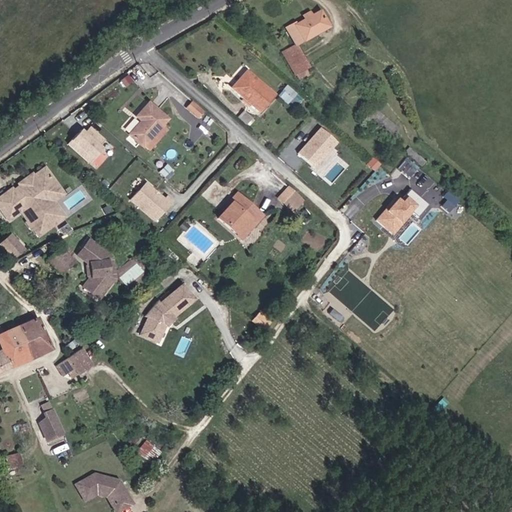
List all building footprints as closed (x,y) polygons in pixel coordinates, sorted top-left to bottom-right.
[(289,75),(304,67),(293,46),(325,29),(317,13),(295,25),(294,23),(284,29),(292,44),(277,52),(289,75)] [(304,67),(289,75),(292,80),(306,73),(304,67)] [(229,89),(254,111),(269,95),(243,73),(229,89)] [(285,85),(278,96),(288,103),(296,93),(285,85)] [(131,132),(144,145),(163,124),(169,118),(150,100),(137,113),(144,119),(131,132)] [(203,114),(191,103),(184,110),(196,121),(203,114)] [(396,130),(373,110),(363,121),(386,141),(396,130)] [(149,150),(168,129),(163,124),(144,145),(149,150)] [(83,127),(68,144),(90,163),(109,142),(91,126),(87,130),(83,127)] [(339,143),(321,127),(299,152),(316,168),(339,143)] [(404,157),(413,164),(418,157),(409,150),(408,149),(402,155),(404,157)] [(424,162),(418,157),(413,164),(418,169),(424,162)] [(409,180),(415,173),(407,164),(400,172),(409,180)] [(56,183),(45,170),(34,178),(34,181),(25,187),(23,187),(14,193),(13,191),(0,200),(0,206),(10,221),(23,211),(30,222),(30,224),(33,228),(36,228),(41,235),(60,221),(45,200),(46,191),(56,183)] [(172,203),(147,181),(132,199),(157,221),(172,203)] [(64,194),(56,183),(46,191),(45,200),(60,221),(65,217),(54,201),(64,194)] [(287,189),(277,199),(285,206),(295,195),(287,189)] [(387,208),(376,220),(393,235),(414,211),(419,216),(429,204),(411,189),(403,199),(400,197),(389,210),(387,208)] [(225,199),(229,203),(223,209),(215,217),(233,234),(247,219),(253,223),(260,215),(234,190),(225,199)] [(449,213),(459,199),(448,192),(438,205),(449,213)] [(301,201),(295,195),(285,206),(292,212),(301,201)] [(219,206),(223,209),(229,203),(225,199),(219,206)] [(253,223),(247,219),(233,234),(238,239),(253,223)] [(10,237),(3,243),(13,254),(20,248),(10,237)] [(107,251),(90,239),(79,254),(90,262),(88,265),(89,274),(92,276),(85,285),(101,297),(112,282),(107,251)] [(62,252),(75,265),(80,260),(66,247),(62,252)] [(59,249),(47,260),(70,283),(82,272),(75,265),(62,252),(59,249)] [(160,321),(167,311),(169,315),(192,296),(179,281),(158,301),(155,297),(143,313),(147,315),(139,332),(155,340),(164,322),(160,321)] [(255,313),(248,320),(258,329),(265,322),(255,313)] [(24,342),(45,333),(38,318),(5,332),(13,347),(24,342)] [(13,347),(5,332),(0,334),(0,343),(9,367),(31,357),(24,342),(13,347)] [(45,333),(24,342),(31,357),(51,348),(45,333)] [(0,370),(9,367),(0,343),(0,370)] [(65,371),(68,374),(72,370),(77,376),(91,365),(78,349),(69,357),(74,363),(65,371)] [(74,363),(69,357),(56,367),(63,377),(68,374),(65,371),(74,363)] [(63,428),(54,408),(45,413),(47,417),(40,423),(48,439),(64,431),(63,428)] [(135,453),(148,463),(157,453),(144,443),(135,453)] [(17,455),(0,459),(0,461),(5,482),(22,478),(17,455)] [(95,473),(77,484),(85,500),(98,493),(107,496),(113,506),(129,497),(119,480),(95,473)] [(116,511),(132,503),(129,497),(113,506),(116,511)]
